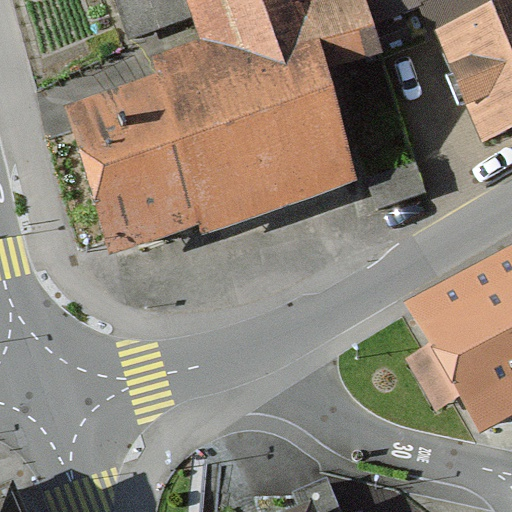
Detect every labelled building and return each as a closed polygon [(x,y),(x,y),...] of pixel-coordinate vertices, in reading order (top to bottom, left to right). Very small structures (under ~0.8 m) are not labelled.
[(143,64),(154,95),(65,121),(110,272),(348,193),(308,74),(379,51),(371,24),(363,0),(324,0),(287,13),(283,0),(174,0),(190,48),(143,64)] [(363,0),(371,24),(419,3),(432,31),(509,0),(363,0)] [(511,137),(511,13),(439,46),(484,150),(511,137)] [(511,254),(511,252),(446,290),(407,312),(428,348),(459,402),(485,447),(511,431),(511,254)] [(459,402),(428,348),(421,352),(405,362),(436,415),(453,405),(459,402)] [(0,511),(19,511),(16,503),(0,509),(0,511)]
